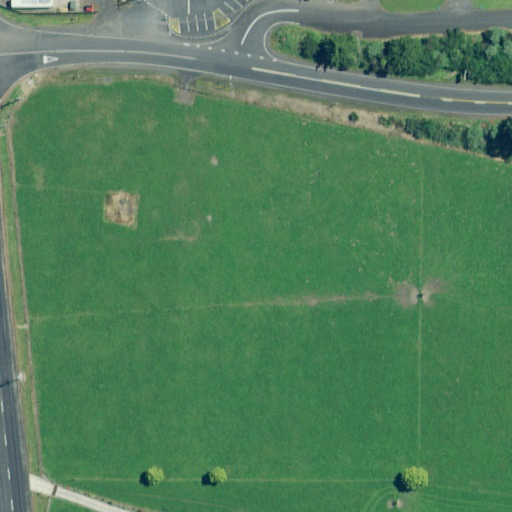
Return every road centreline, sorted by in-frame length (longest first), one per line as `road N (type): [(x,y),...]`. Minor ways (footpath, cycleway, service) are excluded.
road 1 (residential): [(234,63),(249,24),(283,9),(394,26),(511,23)]
road 2 (unclassified): [(234,63),(423,97),(511,103)]
road 3 (unclassified): [(0,53),(132,50),(234,63)]
road 4 (unclassified): [(13,511),(0,375)]
